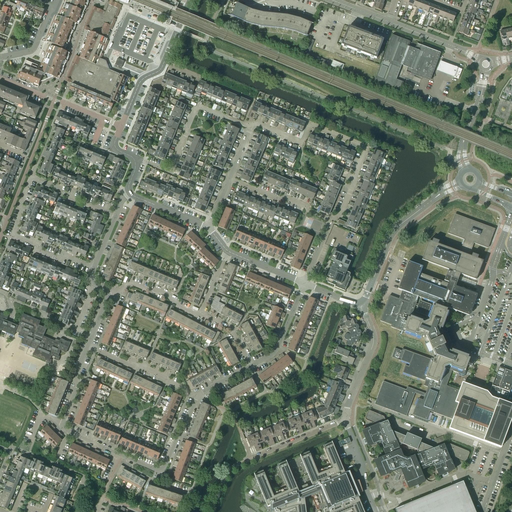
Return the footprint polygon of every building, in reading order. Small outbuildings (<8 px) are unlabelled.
[(24,12),(27,4),(19,0),(16,5),(15,9),(16,8),(20,9),(19,11),(23,13),(24,12)] [(64,0),(63,2),(65,3),(64,5),(62,4),(58,15),(60,15),(59,16),(57,15),(56,17),(55,16),(50,26),(52,27),(51,30),(49,29),(45,39),(47,40),(46,41),(65,49),(66,47),(67,47),(70,39),(72,34),(75,27),(75,26),(76,24),(78,25),(79,22),(80,22),(83,15),(83,14),(85,9),(86,9),(88,2),(88,0),(64,0)] [(114,0),(136,9),(136,6),(137,4),(138,4),(139,1),(138,1),(138,0),(114,0)] [(412,7),(414,0),(409,0),(407,5),(406,5),(405,8),(407,8),(408,6),(412,7)] [(417,9),(421,0),(419,0),(414,0),(412,7),(416,9),(417,9)] [(422,11),(426,2),(421,0),(417,9),(416,9),(415,11),(417,12),(418,10),(422,11)] [(110,70),(106,61),(101,59),(103,54),(101,53),(102,51),(104,52),(108,41),(107,41),(107,39),(96,34),(97,33),(97,32),(105,36),(107,37),(107,35),(110,29),(111,30),(116,20),(114,19),(115,16),(117,17),(122,6),(110,1),(105,12),(93,7),(84,27),(83,29),(88,32),(87,34),(86,34),(83,41),(84,42),(82,47),(81,47),(78,54),(77,57),(75,56),(64,81),(72,84),(71,86),(71,85),(70,87),(71,87),(69,91),(73,93),(74,92),(78,94),(77,95),(82,96),(82,95),(86,97),(86,98),(90,100),(91,99),(95,101),(94,102),(98,103),(99,102),(103,104),(102,105),(103,105),(107,107),(107,106),(112,108),(114,102),(117,103),(118,99),(117,98),(119,94),(120,95),(122,90),(121,90),(123,86),(124,86),(125,82),(124,81),(125,77),(110,70)] [(15,9),(16,5),(8,2),(6,8),(3,6),(1,11),(0,10),(0,12),(0,13),(1,12),(10,16),(12,12),(11,12),(12,10),(14,11),(15,9)] [(307,22),(308,20),(307,20),(307,21),(305,20),(305,21),(300,19),(295,18),(295,17),(292,16),(293,15),(292,15),(292,17),(287,16),(282,15),(282,14),(279,14),(279,15),(270,14),(270,13),(267,13),(268,12),(267,12),(267,14),(263,13),(259,12),(260,11),(259,11),(257,11),(256,12),(252,11),(249,9),(249,8),(247,7),(247,6),(246,8),(232,2),(232,3),(234,3),(229,15),(227,14),(227,15),(248,24),(261,27),(285,29),(295,32),(306,36),(312,24),(307,22)] [(427,13),(431,4),(426,2),(422,11),(426,12),(427,13)] [(477,9),(479,5),(470,2),(468,7),(477,10),(477,9)] [(381,11),(383,6),(374,3),(372,8),(381,11)] [(32,16),(36,7),(27,4),(24,12),(24,11),(28,13),(27,15),(32,17),(32,16)] [(432,15),(436,6),(431,4),(427,13),(426,12),(425,15),(427,16),(428,13),(432,15)] [(437,17),(441,8),(436,6),(432,15),(436,16),(437,17)] [(40,20),(44,11),(36,7),(32,16),(33,15),(37,16),(36,18),(40,20)] [(479,13),(480,10),(477,9),(477,10),(468,7),(466,12),(475,16),(476,12),(479,13)] [(443,19),(446,10),(441,8),(437,17),(436,16),(435,19),(438,20),(439,17),(443,19)] [(448,21),(451,12),(446,10),(443,19),(446,20),(448,21)] [(9,18),(10,16),(1,12),(0,13),(0,18),(8,22),(9,18)] [(453,23),(456,14),(451,12),(448,21),(446,20),(445,23),(448,24),(449,21),(453,23)] [(473,19),(475,16),(466,12),(464,17),(473,21),(473,19)] [(475,23),(476,21),(473,19),(473,21),(464,17),(462,22),(471,26),(472,22),(475,23)] [(470,30),(471,26),(462,22),(460,27),(469,31),(470,30)] [(348,27),(341,46),(376,59),(383,40),(348,27)] [(471,33),(472,31),(470,30),(469,31),(460,27),(458,33),(467,36),(469,32),(471,33)] [(380,65),(374,81),(400,91),(402,87),(403,83),(410,85),(414,74),(429,80),(439,53),(411,42),(408,41),(392,35),(380,65)] [(309,54),(308,57),(328,65),(329,62),(309,54),(314,41),(311,40),(306,53),(309,54)] [(69,53),(67,52),(50,45),(50,47),(48,46),(44,56),(45,57),(44,60),(43,59),(40,65),(34,62),(34,64),(31,63),(32,61),(26,59),(21,73),(19,72),(17,77),(17,78),(20,79),(19,80),(27,84),(34,87),(35,87),(37,88),(40,83),(53,77),(59,79),(60,77),(61,77),(64,69),(63,69),(65,64),(66,64),(69,57),(68,56),(69,53)] [(121,68),(124,61),(117,59),(115,65),(121,68)] [(457,68),(439,61),(436,70),(454,77),(457,68)] [(454,77),(458,79),(462,70),(457,68),(454,77)] [(167,85),(170,76),(165,74),(161,83),(167,85)] [(172,87),(175,78),(170,76),(167,85),(172,87)] [(177,89),(180,80),(175,78),(172,87),(177,89)] [(182,91),(185,82),(180,80),(177,89),(182,91)] [(201,92),(205,83),(200,81),(196,90),(201,92)] [(187,93),(190,84),(185,82),(182,91),(187,93)] [(206,94),(210,85),(205,83),(201,92),(206,94)] [(192,95),(195,87),(190,84),(187,93),(192,95)] [(211,96),(215,88),(210,85),(206,94),(211,96)] [(158,97),(160,92),(151,88),(149,93),(158,97)] [(216,98),(220,90),(215,88),(211,96),(216,98)] [(10,101),(14,92),(6,89),(2,98),(10,101)] [(221,101),(225,92),(220,90),(216,98),(221,101)] [(16,104),(20,94),(14,92),(10,101),(16,104)] [(226,103),(230,94),(225,92),(221,101),(226,103)] [(155,102),(158,97),(149,93),(147,98),(155,102)] [(25,102),(27,97),(20,94),(16,104),(23,107),(25,102)] [(231,105),(235,96),(230,94),(226,103),(231,105)] [(236,107),(239,98),(235,96),(231,105),(236,107)] [(153,107),(155,102),(147,98),(145,103),(153,107)] [(241,109),(245,100),(239,98),(236,107),(241,109)] [(246,111),(250,102),(245,100),(241,109),(246,111)] [(28,115),(32,105),(25,102),(23,107),(21,112),(28,115)] [(184,111),(186,105),(177,102),(175,107),(184,111)] [(151,112),(153,107),(145,103),(142,108),(151,112)] [(257,114),(260,105),(255,103),(251,111),(257,114)] [(36,118),(40,108),(32,105),(28,115),(36,118)] [(261,116),(265,107),(260,105),(257,114),(261,116)] [(182,116),(184,111),(175,107),(173,112),(182,116)] [(266,118),(270,109),(265,107),(261,116),(266,118)] [(149,117),(151,112),(142,108),(140,113),(149,117)] [(271,120),(275,111),(270,109),(266,118),(271,120)] [(276,122),(280,113),(275,111),(271,120),(276,122)] [(61,128),(66,117),(62,115),(63,113),(59,112),(55,120),(59,121),(57,126),(61,128)] [(180,120),(182,116),(173,112),(171,117),(180,120)] [(147,122),(149,117),(140,113),(138,118),(147,122)] [(281,124),(285,115),(280,113),(276,122),(281,124)] [(286,126),(290,117),(285,115),(281,124),(286,126)] [(68,122),(70,118),(66,117),(61,128),(66,130),(67,125),(70,126),(70,127),(71,127),(72,123),(68,122)] [(76,128),(80,119),(75,117),(74,120),(70,118),(68,122),(72,123),(71,127),(71,128),(72,127),(76,128)] [(178,125),(180,120),(171,117),(169,122),(178,125)] [(291,128),(295,119),(290,117),(286,126),(291,128)] [(145,127),(147,122),(138,118),(136,123),(145,127)] [(35,127),(37,123),(27,119),(26,121),(26,122),(25,122),(25,121),(23,120),(22,122),(35,127)] [(87,125),(83,124),(84,121),(80,119),(76,128),(79,130),(79,131),(80,131),(81,127),(85,129),(87,125)] [(296,130),(300,121),(295,119),(291,128),(296,130)] [(301,132),(305,123),(300,121),(296,130),(301,132)] [(33,133),(35,127),(22,122),(21,125),(23,126),(24,125),(25,125),(23,129),(27,130),(33,133)] [(176,130),(178,125),(169,122),(167,127),(176,130)] [(143,132),(145,127),(136,123),(134,128),(143,132)] [(86,140),(91,127),(87,125),(85,129),(81,127),(80,131),(81,130),(84,132),(82,137),(83,137),(83,138),(86,140)] [(236,134),(238,129),(229,126),(227,131),(236,134)] [(10,134),(12,129),(7,127),(2,140),(4,140),(5,139),(4,138),(4,137),(7,139),(8,139),(10,134)] [(63,135),(64,131),(55,127),(53,131),(56,133),(54,136),(58,138),(59,134),(63,136),(63,135)] [(173,135),(175,131),(176,130),(167,127),(165,132),(173,135)] [(141,137),(143,132),(134,128),(132,133),(141,137)] [(29,142),(33,133),(27,130),(24,140),(29,142)] [(234,139),(236,135),(236,134),(227,131),(225,136),(234,139)] [(10,146),(16,133),(13,132),(12,134),(13,134),(13,135),(10,134),(8,139),(7,139),(5,143),(10,146)] [(171,140),(173,135),(165,132),(163,137),(171,140)] [(15,147),(19,138),(16,137),(16,136),(17,136),(18,134),(16,133),(10,146),(15,147)] [(139,142),(141,137),(132,133),(130,138),(139,142)] [(64,140),(61,139),(62,136),(63,136),(59,134),(58,138),(54,136),(53,141),(62,145),(64,140)] [(266,143),(268,138),(259,134),(257,139),(266,143)] [(312,145),(315,136),(310,134),(306,143),(312,145)] [(202,145),(204,140),(195,136),(193,141),(202,145)] [(232,144),(234,139),(225,136),(223,141),(232,144)] [(316,147),(320,138),(315,136),(312,145),(316,147)] [(169,145),(171,141),(171,140),(163,137),(161,142),(169,145)] [(19,149),(24,140),(19,138),(15,147),(19,149)] [(137,147),(139,142),(130,138),(128,143),(137,147)] [(321,149),(325,141),(320,138),(316,147),(321,149)] [(264,148),(266,143),(257,139),(255,144),(264,148)] [(25,152),(29,142),(24,140),(19,149),(25,152)] [(62,145),(53,141),(51,145),(54,146),(52,150),(57,152),(57,151),(56,151),(57,148),(60,149),(62,145)] [(200,150),(202,145),(193,141),(191,146),(200,150)] [(230,149),(232,145),(232,144),(223,141),(221,146),(230,149)] [(326,151),(330,143),(325,141),(321,149),(326,151)] [(167,150),(169,145),(161,142),(158,147),(167,150)] [(331,153),(335,145),(330,143),(326,151),(331,153)] [(81,158),(86,145),(85,144),(84,147),(84,148),(81,147),(77,157),(81,158)] [(262,153),(264,148),(255,144),(253,149),(262,153)] [(278,155),(282,146),(277,144),(273,153),(278,155)] [(54,146),(51,145),(49,149),(46,147),(44,152),(54,156),(55,152),(56,152),(57,152),(52,150),(54,146)] [(85,160),(89,151),(86,149),(86,148),(87,149),(88,146),(86,145),(81,158),(85,160)] [(293,164),(297,153),(294,152),(295,151),(297,146),(294,145),(294,146),(293,149),(292,151),(288,159),(289,159),(288,162),(293,164)] [(337,156),(340,147),(335,145),(331,153),(337,156)] [(198,155),(200,150),(191,146),(189,151),(198,155)] [(228,154),(230,149),(221,146),(219,151),(228,154)] [(284,157),(287,149),(282,146),(278,155),(284,157)] [(165,155),(167,150),(158,147),(156,152),(165,155)] [(341,158),(345,149),(340,147),(337,156),(341,158)] [(89,162),(95,148),(93,148),(92,150),(93,151),(92,152),(89,151),(85,160),(89,162)] [(382,159),(384,154),(386,155),(387,152),(379,148),(378,151),(375,150),(373,155),(382,159)] [(260,158),(262,153),(253,149),(251,154),(260,158)] [(288,159),(292,151),(287,149),(284,157),(288,159)] [(346,160),(350,151),(345,149),(341,158),(346,160)] [(98,165),(103,152),(101,151),(100,154),(101,154),(101,155),(97,154),(93,163),(98,165)] [(196,160),(198,155),(189,151),(187,156),(196,160)] [(226,159),(228,155),(228,154),(219,151),(217,156),(226,159)] [(352,162),(355,153),(350,151),(346,160),(352,162)] [(52,160),(54,156),(44,152),(42,156),(45,158),(44,161),(47,163),(49,159),(53,161),(53,160),(52,160)] [(102,167),(106,158),(102,156),(103,155),(104,155),(105,153),(103,152),(98,165),(102,167)] [(163,160),(165,155),(156,152),(154,157),(163,160)] [(385,160),(382,159),(373,155),(372,155),(368,153),(367,155),(368,156),(371,158),(372,157),(371,160),(383,165),(385,160)] [(257,163),(260,158),(251,154),(249,159),(257,163)] [(194,165),(196,160),(187,156),(185,161),(194,165)] [(224,164),(226,159),(217,156),(215,161),(224,164)] [(122,166),(124,161),(114,157),(112,162),(115,163),(114,166),(113,166),(113,167),(117,168),(118,165),(122,166)] [(18,166),(20,163),(8,158),(7,160),(10,162),(9,164),(19,168),(20,167),(18,166)] [(55,166),(50,164),(52,161),(53,162),(53,161),(49,159),(47,163),(44,161),(42,166),(53,170),(55,166)] [(255,168),(257,163),(249,159),(247,164),(255,168)] [(378,169),(380,164),(383,165),(371,160),(369,165),(378,169)] [(192,170),(194,165),(185,161),(183,166),(192,170)] [(222,169),(223,165),(224,164),(215,161),(213,166),(222,169)] [(16,172),(18,168),(19,168),(9,164),(8,166),(5,165),(4,167),(16,172)] [(253,173),(255,168),(247,164),(244,169),(253,173)] [(125,172),(120,170),(122,166),(118,165),(117,168),(113,167),(112,171),(121,175),(122,174),(123,174),(125,172)] [(340,174),(343,169),(334,165),(332,170),(340,174)] [(378,169),(369,165),(367,170),(376,174),(378,169)] [(51,175),(53,170),(42,166),(40,170),(39,169),(37,173),(45,176),(47,173),(51,175)] [(190,175),(192,170),(183,166),(181,171),(190,175)] [(15,175),(16,172),(4,167),(3,170),(6,171),(5,173),(15,178),(16,176),(15,175)] [(63,173),(60,172),(61,169),(56,167),(52,176),(57,178),(58,175),(62,176),(63,173)] [(218,178),(220,172),(212,169),(209,174),(218,178)] [(251,178),(253,173),(244,169),(242,174),(251,178)] [(338,179),(340,174),(332,170),(330,175),(338,179)] [(374,179),(376,174),(367,170),(365,175),(374,179)] [(121,177),(121,175),(112,171),(110,175),(109,175),(113,177),(112,181),(115,182),(116,178),(121,180),(122,177),(121,177)] [(187,180),(190,175),(181,171),(179,176),(187,180)] [(64,185),(68,175),(66,174),(67,173),(65,172),(64,174),(63,173),(62,176),(58,175),(57,178),(61,180),(59,183),(64,185)] [(267,183),(271,174),(266,172),(262,180),(267,183)] [(15,179),(15,178),(5,173),(4,176),(1,175),(0,177),(12,182),(13,179),(15,179)] [(216,183),(218,178),(209,174),(207,179),(216,183)] [(249,183),(251,178),(242,174),(240,180),(249,183)] [(272,185),(276,176),(271,174),(267,183),(272,185)] [(73,185),(74,182),(71,180),(73,176),(72,176),(72,177),(68,175),(64,185),(68,186),(69,183),(73,185)] [(78,187),(82,177),(77,175),(76,178),(73,177),(73,176),(71,180),(74,182),(73,185),(78,187)] [(115,182),(112,181),(113,177),(109,175),(109,176),(110,176),(108,179),(105,178),(103,183),(113,187),(115,182)] [(336,184),(338,179),(330,175),(328,180),(340,185),(336,184)] [(372,184),(374,179),(365,175),(363,180),(373,184),(372,184)] [(277,187),(281,178),(276,176),(272,185),(277,187)] [(11,185),(12,182),(0,177),(0,179),(2,180),(1,183),(11,187),(12,186),(11,185)] [(87,187),(89,183),(88,182),(88,183),(85,182),(86,179),(82,177),(78,187),(82,189),(83,185),(87,187)] [(282,189),(286,180),(281,178),(277,187),(282,189)] [(146,190),(150,181),(145,179),(141,188),(146,190)] [(214,188),(216,183),(207,179),(205,184),(214,188)] [(291,182),(286,180),(282,189),(287,191),(288,189),(291,182)] [(293,191),(297,182),(292,180),(291,182),(288,189),(293,191)] [(338,190),(340,185),(328,180),(327,180),(332,182),(330,187),(338,190)] [(371,189),(373,184),(363,180),(365,181),(363,186),(371,189)] [(151,192),(155,183),(150,181),(146,190),(151,192)] [(11,187),(1,183),(0,182),(0,187),(8,191),(9,188),(11,189),(11,187)] [(298,193),(302,184),(297,182),(293,191),(298,193)] [(89,195),(93,185),(89,184),(89,183),(87,187),(83,185),(82,189),(86,190),(85,193),(89,195)] [(156,194),(160,185),(155,183),(151,192),(156,194)] [(103,197),(107,186),(103,184),(101,189),(98,188),(98,187),(98,186),(96,191),(100,192),(98,195),(103,197)] [(212,193),(214,188),(205,184),(203,189),(212,193)] [(303,195),(307,186),(302,184),(298,193),(303,195)] [(100,192),(96,191),(98,186),(97,186),(97,187),(93,185),(89,195),(93,197),(95,194),(98,195),(100,192)] [(165,187),(160,185),(156,194),(161,196),(165,187)] [(167,196),(171,187),(166,185),(165,187),(161,196),(162,196),(162,194),(167,196)] [(40,201),(44,191),(40,190),(41,188),(37,186),(34,194),(37,196),(36,199),(40,201)] [(110,202),(113,194),(110,192),(112,188),(107,186),(103,197),(107,199),(106,201),(110,202)] [(308,197),(312,188),(307,186),(303,195),(308,197)] [(369,194),(371,189),(363,186),(360,191),(369,194)] [(8,191),(0,187),(0,193),(4,195),(5,192),(8,194),(9,192),(8,191)] [(172,198),(176,189),(171,187),(167,196),(172,198)] [(336,195),(338,190),(330,187),(327,192),(336,195)] [(212,193),(203,189),(201,188),(199,193),(201,194),(210,198),(212,193)] [(313,199),(317,190),(312,188),(308,197),(313,199)] [(177,200),(181,191),(176,189),(172,198),(177,200)] [(51,198),(47,196),(49,193),(44,191),(40,201),(45,202),(46,199),(49,201),(49,202),(51,198)] [(54,203),(58,193),(54,191),(52,195),(49,193),(47,196),(51,198),(49,202),(50,202),(50,201),(54,203)] [(185,197),(186,193),(181,191),(177,200),(182,202),(185,197)] [(367,199),(369,194),(360,191),(358,196),(367,199)] [(238,203),(242,194),(237,192),(233,201),(238,203)] [(334,200),(336,195),(327,192),(325,197),(334,200)] [(208,203),(210,198),(201,194),(199,199),(208,203)] [(243,205),(247,196),(242,194),(238,203),(243,205)] [(248,207),(252,198),(247,196),(243,205),(248,207)] [(365,205),(367,199),(358,196),(356,201),(365,205)] [(332,205),(334,200),(325,197),(323,202),(332,205)] [(43,207),(45,202),(40,201),(36,199),(35,198),(33,203),(37,204),(35,208),(39,210),(39,209),(40,206),(43,207)] [(253,209),(257,201),(252,198),(248,207),(253,209)] [(58,213),(63,200),(62,199),(60,202),(61,202),(61,203),(60,203),(58,202),(54,211),(53,212),(53,213),(57,215),(58,213)] [(206,207),(208,203),(199,199),(197,204),(206,207)] [(62,215),(66,205),(63,204),(63,203),(64,203),(65,201),(63,200),(58,213),(62,215)] [(258,211),(262,203),(257,201),(253,209),(258,211)] [(363,209),(365,205),(356,201),(354,206),(363,209)] [(66,217),(72,203),(70,202),(69,205),(70,206),(69,207),(66,205),(62,215),(66,217)] [(330,210),(332,205),(323,202),(321,207),(330,210)] [(39,210),(35,208),(37,204),(33,203),(32,207),(29,205),(27,210),(36,214),(38,210),(39,210)] [(70,220),(75,209),(71,207),(71,206),(73,207),(74,204),(72,203),(66,217),(70,218),(70,220)] [(263,213),(267,205),(262,203),(258,211),(263,213)] [(204,213),(205,208),(206,207),(197,204),(195,209),(204,213)] [(268,216),(272,207),(267,205),(263,213),(268,216)] [(75,220),(80,207),(78,206),(77,209),(78,209),(78,210),(75,209),(70,220),(74,222),(75,220)] [(140,214),(142,210),(133,206),(131,210),(140,214)] [(328,215),(330,210),(321,207),(319,206),(317,212),(319,213),(319,212),(328,215)] [(361,214),(363,209),(354,206),(352,211),(361,214)] [(79,222),(83,212),(79,211),(80,210),(81,210),(82,207),(80,207),(75,220),(79,222)] [(277,209),(272,207),(268,216),(273,218),(274,215),(277,209)] [(279,217),(283,209),(278,207),(277,209),(274,215),(279,217)] [(233,216),(235,211),(226,208),(224,213),(233,216)] [(83,224),(87,215),(89,210),(87,209),(85,212),(86,213),(86,214),(83,212),(79,222),(83,224)] [(284,220),(288,211),(283,209),(279,217),(284,220)] [(35,218),(36,214),(27,210),(25,214),(28,216),(27,219),(30,220),(31,217),(35,219),(36,218),(35,218)] [(137,219),(140,214),(131,210),(129,215),(137,219)] [(289,222),(293,213),(288,211),(284,220),(289,222)] [(359,219),(361,214),(352,211),(350,216),(359,219)] [(101,221),(103,216),(93,212),(91,217),(94,218),(93,221),(92,221),(96,223),(98,219),(101,221)] [(231,221),(233,216),(224,213),(222,217),(231,221)] [(294,224),(298,215),(293,213),(289,222),(294,224)] [(376,401),(374,404),(406,416),(415,393),(424,397),(423,400),(418,398),(412,415),(416,416),(421,418),(426,420),(430,411),(452,420),(452,421),(450,426),(449,429),(453,430),(497,447),(501,448),(511,417),(511,404),(492,398),(487,391),(462,382),(459,391),(446,386),(452,371),(458,373),(459,375),(463,377),(465,376),(467,371),(466,369),(467,366),(468,364),(470,359),(467,358),(466,356),(464,355),(463,356),(462,355),(457,353),(456,354),(455,352),(453,351),(451,352),(449,351),(452,345),(450,342),(452,341),(451,337),(449,334),(447,335),(446,332),(439,330),(440,328),(442,327),(443,325),(442,323),(443,323),(445,318),(444,316),(446,316),(447,313),(446,312),(447,310),(448,308),(460,312),(463,314),(463,313),(471,293),(467,291),(465,290),(455,287),(454,286),(457,279),(459,274),(466,276),(476,280),(483,261),(469,256),(470,252),(471,253),(486,258),(488,253),(478,249),(479,247),(479,246),(473,244),(473,243),(488,248),(491,240),(491,237),(495,229),(455,214),(447,234),(464,240),(463,243),(462,243),(431,231),(430,232),(429,237),(461,249),(460,253),(438,244),(439,242),(433,239),(432,242),(429,241),(422,260),(453,271),(452,273),(447,271),(444,281),(448,283),(448,284),(420,274),(422,267),(408,262),(403,275),(398,289),(402,291),(398,299),(389,295),(386,305),(383,312),(380,321),(391,325),(390,327),(421,338),(422,337),(424,337),(426,342),(425,345),(429,352),(431,353),(433,358),(432,360),(404,350),(403,349),(402,349),(401,351),(395,348),(391,357),(399,360),(400,361),(409,364),(408,367),(405,365),(402,373),(425,381),(423,386),(427,387),(425,394),(407,387),(406,390),(383,381),(376,401)] [(135,224),(137,219),(129,215),(126,220),(135,224)] [(153,226),(157,217),(152,215),(148,224),(153,226)] [(357,224),(359,219),(350,216),(348,221),(357,224)] [(38,224),(33,222),(34,219),(35,219),(31,217),(30,220),(27,219),(25,224),(36,228),(38,224)] [(158,228),(162,219),(157,217),(153,226),(158,228)] [(229,226),(231,221),(222,217),(220,222),(229,226)] [(104,226),(99,224),(101,221),(98,219),(96,223),(92,221),(92,222),(93,222),(91,226),(100,230),(101,229),(103,229),(104,226)] [(162,230),(166,221),(162,219),(158,228),(162,230)] [(133,228),(135,224),(126,220),(124,224),(133,228)] [(355,229),(357,224),(348,221),(347,224),(345,223),(346,222),(339,220),(337,223),(347,227),(347,226),(355,229)] [(167,232),(171,223),(166,221),(162,230),(167,232)] [(227,231),(229,226),(220,222),(218,227),(227,231)] [(172,234),(176,226),(171,223),(167,232),(172,234)] [(34,233),(36,228),(25,224),(23,228),(21,227),(20,231),(28,234),(29,231),(34,233)] [(131,233),(133,228),(124,224),(123,227),(120,225),(119,228),(131,233)] [(45,232),(42,230),(43,227),(39,225),(35,235),(39,237),(40,233),(44,235),(46,231),(45,231),(45,232)] [(100,232),(100,230),(91,226),(89,230),(88,230),(92,232),(91,236),(94,237),(96,233),(100,235),(101,232),(100,232)] [(176,236),(180,228),(176,226),(172,234),(176,236)] [(129,238),(131,233),(119,228),(118,230),(121,231),(120,234),(129,238)] [(181,239),(185,230),(180,228),(176,236),(181,239)] [(239,239),(242,230),(237,228),(232,241),(235,242),(236,238),(239,239)] [(94,237),(91,236),(92,232),(88,230),(88,231),(89,231),(88,234),(84,233),(83,238),(92,242),(94,237)] [(242,245),(247,232),(242,230),(239,239),(241,240),(240,244),(242,245)] [(46,243),(50,234),(46,232),(47,231),(46,231),(44,235),(40,233),(39,237),(43,238),(42,241),(46,243)] [(188,242),(194,235),(190,231),(184,238),(188,242)] [(248,243),(252,234),(247,232),(242,245),(244,246),(246,242),(248,243)] [(310,242),(312,237),(303,233),(301,238),(310,242)] [(53,239),(55,235),(54,234),(54,235),(50,234),(46,243),(51,245),(52,242),(56,243),(57,240),(53,239)] [(60,245),(64,236),(59,234),(58,237),(55,236),(56,235),(55,235),(53,239),(57,240),(56,243),(60,245)] [(127,243),(129,238),(120,234),(119,236),(115,235),(114,237),(127,243)] [(251,249),(256,236),(252,234),(248,243),(251,244),(249,248),(251,249)] [(192,246),(198,239),(194,235),(188,242),(192,246)] [(70,245),(71,241),(70,242),(67,241),(68,238),(64,236),(60,245),(65,247),(66,244),(70,245)] [(258,247),(261,238),(256,236),(251,249),(253,250),(255,246),(258,247)] [(124,247),(127,243),(114,237),(113,239),(117,241),(116,243),(124,247)] [(261,253),(266,240),(261,238),(258,247),(260,248),(259,252),(261,253)] [(310,242),(301,238),(299,243),(308,247),(310,242)] [(195,249),(202,242),(198,239),(192,246),(195,249)] [(267,251),(271,242),(266,240),(261,253),(263,254),(265,250),(267,251)] [(13,255),(17,246),(13,244),(14,242),(10,241),(7,249),(10,251),(9,253),(13,255)] [(71,254),(75,244),(72,242),(71,241),(70,245),(66,244),(65,247),(68,249),(67,252),(71,254)] [(85,256),(88,248),(90,245),(88,244),(89,243),(86,242),(83,247),(80,246),(81,245),(80,245),(78,249),(82,251),(81,254),(85,256)] [(197,255),(206,246),(202,242),(195,249),(199,253),(197,255)] [(270,257),(275,244),(271,242),(267,251),(270,252),(268,256),(270,257)] [(306,251),(308,247),(299,243),(297,248),(306,251)] [(78,249),(80,245),(79,246),(75,244),(71,254),(76,255),(77,252),(81,254),(82,251),(78,249)] [(277,255),(280,246),(275,244),(270,257),(272,257),(274,254),(277,255)] [(122,253),(124,249),(115,245),(113,250),(122,253)] [(22,257),(24,252),(20,251),(21,248),(17,246),(13,255),(18,257),(19,254),(22,255),(22,256),(22,257)] [(27,258),(30,252),(31,248),(27,246),(25,249),(21,248),(20,251),(24,252),(22,257),(23,257),(23,256),(27,258)] [(201,258),(207,251),(204,248),(206,246),(197,255),(201,258)] [(280,260),(285,248),(280,246),(277,255),(279,256),(277,260),(280,260)] [(304,256),(306,251),(297,248),(296,252),(304,256)] [(346,272),(352,259),(353,256),(349,255),(347,255),(347,254),(334,249),(330,259),(333,261),(331,267),(331,269),(330,269),(327,276),(329,277),(327,283),(335,286),(334,287),(345,291),(350,277),(349,277),(350,274),(350,273),(346,272)] [(120,258),(122,253),(113,250),(111,254),(120,258)] [(204,262),(211,255),(207,251),(201,258),(204,262)] [(302,261),(304,256),(296,252),(294,257),(302,261)] [(16,262),(18,257),(13,255),(9,253),(8,253),(6,257),(10,259),(8,263),(12,264),(11,263),(13,260),(16,262)] [(31,268),(37,255),(35,254),(34,257),(35,257),(35,258),(31,257),(27,266),(31,268)] [(118,263),(120,258),(111,254),(109,259),(118,263)] [(35,272),(36,270),(40,260),(36,259),(37,258),(38,258),(39,256),(37,255),(31,268),(31,270),(35,272)] [(208,265),(215,258),(211,255),(204,262),(208,265)] [(10,259),(6,257),(5,261),(2,260),(0,264),(9,268),(11,265),(12,265),(12,264),(8,263),(10,259)] [(300,266),(302,261),(294,257),(292,262),(300,266)] [(40,272),(45,258),(43,258),(42,260),(43,261),(43,262),(40,260),(36,270),(40,272)] [(44,273),(48,264),(45,263),(45,262),(46,262),(47,259),(45,258),(40,272),(44,273)] [(212,269),(219,262),(215,258),(208,265),(212,269)] [(116,268),(118,263),(109,259),(108,262),(105,261),(104,263),(116,268)] [(48,275),(54,262),(52,261),(51,264),(52,264),(51,265),(48,264),(44,273),(48,275)] [(132,274),(137,263),(132,261),(128,269),(131,271),(130,273),(132,274)] [(53,277),(56,267),(53,266),(53,265),(54,265),(56,263),(54,262),(48,275),(53,277)] [(298,270),(300,266),(292,262),(290,267),(298,270)] [(114,272),(116,268),(104,263),(103,265),(106,266),(105,268),(114,272)] [(138,274),(142,265),(137,263),(132,274),(134,275),(135,272),(138,274)] [(237,272),(239,267),(228,263),(227,266),(224,265),(224,267),(235,272),(237,272)] [(8,272),(9,268),(0,264),(0,269),(1,270),(0,272),(0,274),(3,276),(4,272),(8,273),(9,273),(8,272)] [(141,278),(146,267),(142,265),(138,274),(140,274),(139,277),(141,278)] [(59,272),(61,269),(56,267),(53,277),(57,279),(58,276),(61,277),(61,278),(63,274),(59,272)] [(147,277),(151,269),(146,267),(141,278),(143,279),(144,276),(147,277)] [(233,276),(235,272),(224,267),(223,269),(225,270),(224,273),(233,276)] [(66,279),(70,269),(66,268),(65,271),(61,269),(59,272),(63,274),(61,278),(62,278),(62,277),(66,279)] [(112,277),(114,272),(105,268),(104,271),(101,270),(100,272),(112,277)] [(78,276),(73,274),(75,271),(70,269),(66,279),(70,281),(70,282),(72,278),(76,279),(78,276)] [(151,282),(156,270),(151,269),(147,277),(150,278),(148,281),(151,282)] [(157,281),(160,273),(156,270),(151,282),(153,283),(154,280),(157,281)] [(250,283),(255,271),(253,270),(251,273),(248,272),(245,281),(250,283)] [(254,285),(258,276),(256,275),(257,272),(255,271),(250,283),(254,285)] [(12,279),(6,277),(7,274),(8,274),(8,273),(4,272),(3,276),(0,274),(0,279),(10,283),(12,279)] [(110,282),(112,277),(100,272),(99,274),(102,276),(101,278),(110,282)] [(160,286),(165,274),(160,273),(157,281),(159,282),(158,285),(160,286)] [(209,277),(206,276),(201,273),(199,278),(207,282),(209,277)] [(231,281),(233,276),(224,273),(223,275),(221,274),(220,276),(231,281)] [(166,285),(170,276),(165,274),(160,286),(162,287),(163,284),(166,285)] [(259,287),(264,275),(262,274),(261,277),(258,276),(254,285),(259,287)] [(264,289),(268,280),(265,279),(266,276),(264,275),(259,287),(264,289)] [(78,287),(82,278),(78,276),(76,279),(72,278),(70,282),(71,282),(71,281),(74,282),(72,288),(73,288),(75,289),(75,288),(74,288),(75,286),(78,287)] [(169,290),(174,278),(170,276),(166,285),(168,286),(167,289),(169,290)] [(229,286),(231,281),(220,276),(219,278),(222,279),(221,282),(229,286)] [(176,289),(179,280),(174,278),(169,290),(172,291),(173,288),(176,289)] [(207,282),(199,278),(196,283),(205,287),(207,282)] [(8,288),(10,283),(0,279),(0,288),(1,289),(2,285),(8,288)] [(269,291),(272,282),(268,280),(264,289),(269,291)] [(20,289),(17,287),(18,284),(13,282),(9,292),(14,294),(15,291),(19,292),(21,288),(20,288),(20,289)] [(227,290),(229,286),(221,282),(219,285),(217,283),(216,286),(227,290)] [(273,293),(277,284),(272,282),(269,291),(273,293)] [(204,289),(205,287),(196,283),(195,288),(206,293),(207,290),(204,289)] [(278,295),(282,286),(277,284),(273,293),(278,295)] [(227,290),(216,286),(215,288),(218,289),(216,292),(225,295),(227,290)] [(283,297),(286,288),(282,286),(278,295),(283,297)] [(21,300),(25,291),(21,289),(21,288),(19,292),(15,291),(14,294),(18,295),(16,300),(19,301),(19,300),(21,300)] [(82,292),(77,290),(75,289),(73,288),(71,293),(84,298),(85,296),(82,295),(82,296),(81,296),(82,292)] [(206,293),(195,288),(193,293),(202,296),(203,294),(205,295),(206,293)] [(288,299),(291,290),(286,288),(283,297),(288,299)] [(28,296),(30,292),(29,291),(29,292),(25,291),(21,300),(22,301),(22,302),(25,304),(27,299),(31,301),(32,297),(28,296)] [(35,302),(39,293),(34,291),(33,294),(30,293),(30,292),(28,296),(32,297),(31,301),(35,302)] [(136,304),(137,303),(140,294),(135,292),(134,295),(127,292),(123,303),(128,305),(129,301),(136,304)] [(141,305),(146,293),(144,292),(143,295),(140,294),(137,303),(141,305)] [(45,299),(42,298),(43,295),(39,293),(35,302),(39,304),(40,301),(44,303),(46,298),(45,298),(45,299)] [(84,298),(71,293),(69,297),(79,301),(80,297),(81,298),(81,299),(83,300),(84,298)] [(146,307),(150,298),(147,297),(148,294),(146,293),(141,305),(146,307)] [(202,296),(193,293),(191,297),(202,302),(203,300),(200,299),(202,296)] [(220,314),(224,305),(219,302),(220,299),(216,296),(210,307),(217,310),(216,312),(220,314)] [(79,301),(69,297),(67,301),(81,307),(81,305),(79,304),(78,305),(77,304),(79,301)] [(202,302),(191,297),(189,302),(198,306),(199,303),(201,304),(202,302)] [(316,306),(318,301),(309,297),(307,302),(316,306)] [(46,311),(50,301),(46,300),(46,299),(46,298),(44,303),(40,301),(39,304),(43,306),(41,310),(44,312),(44,310),(46,311)] [(151,309),(154,300),(150,298),(146,307),(151,309)] [(155,311),(159,302),(154,300),(151,309),(155,311)] [(81,307),(67,301),(66,305),(75,309),(77,306),(77,307),(80,308),(81,307)] [(160,313),(164,304),(159,302),(155,311),(160,313)] [(314,310),(316,306),(307,302),(305,307),(314,310)] [(165,315),(169,306),(164,304),(160,313),(165,315)] [(75,309),(66,305),(64,309),(71,312),(77,315),(78,313),(75,312),(75,313),(74,313),(75,309)] [(124,314),(126,309),(117,305),(116,308),(112,307),(111,309),(124,314)] [(224,319),(229,308),(224,305),(220,314),(223,315),(221,318),(224,319)] [(281,312),(282,310),(273,306),(271,311),(284,316),(285,314),(281,312)] [(170,321),(175,312),(172,311),(174,308),(171,307),(166,318),(170,321)] [(312,315),(314,310),(305,307),(303,311),(312,315)] [(230,319),(234,310),(229,308),(224,319),(226,320),(227,318),(230,319)] [(77,315),(71,312),(64,309),(62,314),(72,317),(73,314),(74,314),(74,316),(76,317),(77,315)] [(124,314),(111,309),(110,311),(114,312),(113,315),(122,318),(124,314)] [(233,324),(238,313),(234,310),(230,319),(232,320),(231,323),(233,324)] [(175,323),(181,312),(179,311),(177,313),(175,312),(170,321),(175,323)] [(284,316),(271,311),(269,316),(278,319),(279,317),(283,318),(284,316)] [(310,320),(312,315),(303,311),(301,316),(310,320)] [(179,325),(184,317),(181,315),(183,313),(181,312),(175,323),(179,325)] [(46,329),(39,325),(37,324),(38,321),(22,314),(18,326),(12,323),(6,321),(8,317),(4,316),(4,317),(0,315),(0,314),(0,313),(0,330),(14,336),(16,330),(20,331),(18,335),(24,338),(22,344),(35,349),(33,355),(46,361),(45,363),(50,364),(51,360),(49,359),(51,356),(55,357),(54,359),(58,361),(60,357),(58,356),(60,350),(66,353),(70,343),(60,339),(58,343),(43,336),(46,330),(46,329)] [(239,324),(243,315),(238,313),(233,324),(235,325),(236,322),(239,324)] [(70,321),(72,317),(62,314),(60,318),(74,323),(74,321),(72,320),(71,321),(70,321)] [(120,323),(122,318),(113,315),(112,317),(108,316),(107,318),(120,323)] [(184,328),(190,316),(188,315),(186,318),(184,317),(179,325),(184,328)] [(188,330),(193,321),(190,320),(192,317),(190,316),(184,328),(188,330)] [(277,322),(278,319),(269,316),(268,320),(280,326),(281,323),(277,322)] [(308,325),(310,320),(301,316),(299,321),(308,325)] [(340,320),(339,322),(340,324),(339,326),(340,329),(342,330),(345,329),(347,330),(348,332),(347,334),(344,335),(344,337),(345,340),(347,341),(346,342),(347,345),(349,346),(352,345),(353,343),(354,344),(355,343),(357,343),(358,340),(359,340),(360,336),(360,335),(361,333),(360,330),(361,328),(359,328),(358,325),(356,324),(357,322),(355,320),(353,319),(351,320),(349,319),(348,316),(347,316),(346,316),(343,317),(342,319),(340,320)] [(74,323),(60,318),(59,322),(68,326),(70,322),(71,323),(70,324),(73,325),(74,323)] [(118,328),(120,323),(107,318),(106,320),(110,322),(109,324),(118,328)] [(280,326),(268,320),(265,325),(274,329),(276,326),(279,328),(280,326)] [(193,332),(198,324),(193,321),(188,330),(193,332)] [(243,330),(251,326),(249,321),(240,325),(243,330)] [(306,329),(308,325),(299,321),(298,323),(295,322),(294,324),(306,329)] [(116,333),(118,328),(109,324),(107,329),(116,333)] [(198,335),(202,326),(198,324),(193,332),(198,335)] [(304,334),(306,329),(294,324),(293,326),(297,328),(295,330),(304,334)] [(202,337),(206,328),(202,326),(198,335),(202,337)] [(245,335),(254,330),(251,326),(243,330),(245,334),(245,335)] [(207,339),(211,331),(206,328),(202,337),(207,339)] [(114,337),(116,333),(107,329),(105,334),(114,337)] [(245,340),(256,334),(254,330),(245,335),(247,337),(244,338),(245,340)] [(302,339),(304,334),(295,330),(294,333),(291,331),(290,334),(302,339)] [(215,342),(220,333),(216,331),(216,332),(214,331),(213,332),(211,331),(207,339),(211,342),(212,341),(215,342)] [(112,342),(114,337),(105,334),(103,338),(112,342)] [(250,344),(259,339),(256,334),(245,340),(246,343),(249,341),(250,344)] [(300,344),(302,339),(290,334),(289,336),(293,337),(292,340),(300,344)] [(110,347),(112,342),(103,338),(101,343),(110,347)] [(229,344),(226,339),(218,344),(220,348),(229,344)] [(250,349),(261,343),(259,339),(250,344),(251,346),(249,347),(250,349)] [(127,351),(131,342),(126,340),(121,352),(123,353),(125,350),(127,351)] [(299,348),(300,344),(292,340),(290,345),(299,348)] [(131,356),(136,344),(131,342),(127,351),(130,352),(129,355),(131,356)] [(255,353),(264,348),(261,343),(250,349),(251,352),(254,350),(255,353)] [(137,355),(140,346),(136,344),(131,356),(133,357),(134,354),(137,355)] [(231,348),(229,344),(220,348),(223,353),(231,348)] [(296,353),(299,348),(290,345),(288,349),(296,353)] [(140,360),(145,348),(140,346),(137,355),(139,356),(138,359),(140,360)] [(354,359),(350,357),(348,356),(349,352),(337,347),(336,350),(335,349),(335,350),(333,350),(331,354),(338,357),(339,355),(342,356),(340,360),(352,365),(354,359)] [(146,359),(150,350),(145,348),(140,360),(142,361),(143,358),(146,359)] [(225,357),(233,353),(231,348),(223,353),(225,357)] [(153,365),(158,353),(153,351),(149,360),(152,361),(151,364),(153,365)] [(159,364),(163,355),(158,353),(153,365),(155,366),(156,363),(159,364)] [(236,357),(233,353),(225,357),(227,362),(236,357)] [(293,363),(287,355),(285,357),(282,354),(280,355),(288,366),(293,363)] [(163,369),(167,357),(163,355),(159,364),(162,365),(160,368),(163,369)] [(288,366),(280,355),(278,356),(281,360),(279,361),(284,369),(288,366)] [(100,370),(104,361),(102,360),(103,359),(101,358),(101,357),(97,356),(93,365),(96,367),(95,368),(100,370)] [(168,368),(172,359),(167,357),(163,369),(165,370),(166,367),(168,368)] [(230,366),(238,362),(236,357),(227,362),(230,366)] [(172,373),(177,361),(172,359),(168,368),(171,369),(170,372),(172,373)] [(284,369),(279,361),(276,363),(274,360),(272,361),(280,372),(284,369)] [(105,372),(109,363),(104,361),(100,370),(105,372)] [(178,372),(182,363),(177,361),(172,373),(174,374),(175,371),(178,372)] [(280,372),(272,361),(270,363),(273,366),(270,367),(276,375),(280,372)] [(110,374),(114,366),(109,363),(105,372),(110,374)] [(114,376),(119,365),(117,364),(116,367),(114,366),(110,374),(114,376)] [(222,375),(216,364),(211,367),(215,375),(218,374),(219,377),(222,375)] [(119,379),(123,370),(120,369),(122,366),(119,365),(114,376),(119,379)] [(336,378),(341,380),(340,381),(344,383),(349,370),(341,366),(341,367),(336,365),(333,372),(338,374),(336,378)] [(215,375),(211,367),(206,369),(212,380),(215,379),(213,377),(215,375)] [(276,375),(270,367),(266,371),(272,378),(276,375)] [(507,399),(511,384),(511,371),(499,367),(489,392),(507,399)] [(123,381),(129,369),(127,368),(125,371),(123,370),(119,379),(123,381)] [(128,383),(132,374),(130,373),(131,370),(129,369),(123,381),(128,383)] [(212,380),(206,369),(202,372),(207,380),(209,379),(210,382),(212,380)] [(272,378),(266,371),(262,374),(268,381),(272,378)] [(207,380),(202,372),(197,374),(202,383),(207,380)] [(135,386),(140,374),(138,373),(137,376),(134,375),(130,384),(135,386)] [(140,388),(144,379),(141,378),(142,375),(140,374),(135,386),(140,388)] [(202,383),(197,374),(193,377),(198,385),(202,383)] [(268,381),(262,374),(258,377),(264,384),(268,381)] [(198,385),(193,377),(188,379),(189,380),(186,382),(191,391),(195,389),(197,388),(195,386),(198,385)] [(144,390),(149,379),(147,378),(146,380),(144,379),(140,388),(144,390)] [(224,404),(256,387),(252,378),(220,395),(224,404)] [(55,416),(65,391),(69,383),(60,379),(46,412),(49,413),(48,415),(51,416),(51,414),(55,416)] [(98,389),(100,384),(88,379),(87,381),(90,383),(89,385),(98,389)] [(149,392),(153,384),(150,382),(152,380),(149,379),(144,390),(149,392)] [(343,387),(344,385),(333,381),(331,387),(341,391),(343,387)] [(153,394),(159,383),(157,382),(155,385),(153,384),(149,392),(153,394)] [(158,397),(162,388),(160,387),(161,384),(159,383),(153,394),(158,397)] [(96,394),(98,389),(89,385),(88,388),(84,386),(84,388),(96,394)] [(338,398),(341,391),(331,387),(328,393),(338,398)] [(94,398),(96,394),(84,388),(83,390),(86,392),(85,395),(94,398)] [(179,401),(181,397),(173,393),(171,398),(179,401)] [(336,404),(338,398),(328,393),(326,399),(336,404)] [(92,403),(94,398),(85,395),(84,397),(81,396),(80,398),(92,403)] [(90,408),(92,403),(80,398),(79,400),(82,401),(81,404),(90,408)] [(177,406),(179,401),(171,398),(169,402),(177,406)] [(335,407),(336,404),(326,399),(323,406),(327,407),(333,410),(334,408),(335,407)] [(176,411),(177,406),(169,402),(167,407),(176,411)] [(197,440),(207,416),(211,406),(202,403),(188,436),(197,440)] [(88,412),(90,408),(81,404),(79,409),(88,412)] [(326,417),(324,410),(322,406),(316,409),(320,419),(323,418),(325,423),(329,422),(326,417)] [(338,412),(333,410),(327,407),(323,406),(322,406),(324,410),(326,417),(331,415),(332,412),(337,414),(338,412)] [(174,416),(176,411),(167,407),(165,412),(174,416)] [(86,417),(88,412),(79,409),(77,414),(86,417)] [(313,428),(305,410),(305,411),(306,413),(300,416),(304,425),(308,423),(308,424),(310,430),(313,428)] [(317,420),(313,410),(307,413),(306,410),(305,410),(313,428),(316,427),(314,422),(313,422),(313,421),(317,420)] [(449,456),(451,455),(464,461),(465,461),(466,461),(466,460),(469,454),(469,453),(469,452),(468,452),(468,451),(449,444),(444,446),(444,444),(434,448),(420,443),(421,439),(410,435),(407,433),(405,436),(392,431),(387,421),(386,421),(384,417),(370,411),(369,411),(368,411),(368,412),(367,412),(365,418),(365,419),(365,420),(366,420),(374,424),(375,426),(362,431),(368,447),(380,442),(386,456),(374,461),(381,477),(394,471),(395,472),(395,473),(396,474),(396,475),(396,476),(397,477),(398,477),(399,477),(399,476),(400,475),(401,475),(402,475),(403,475),(409,488),(424,482),(420,470),(434,464),(439,476),(454,470),(449,456)] [(173,418),(174,416),(165,412),(163,417),(175,422),(176,420),(173,418)] [(84,422),(86,417),(77,414),(75,418),(84,422)] [(304,425),(300,416),(294,418),(293,415),(293,416),(300,434),(303,433),(301,427),(300,428),(300,427),(304,425)] [(300,434),(293,416),(292,416),(293,419),(287,421),(291,430),(295,429),(295,430),(297,435),(300,434)] [(175,422),(163,417),(161,421),(170,425),(171,423),(174,424),(175,422)] [(82,427),(84,422),(75,418),(73,423),(82,427)] [(169,428),(170,425),(161,421),(159,426),(171,431),(172,429),(169,428)] [(284,440),(277,422),(276,422),(277,425),(272,427),(276,437),(279,435),(280,436),(279,436),(282,441),(284,440)] [(288,431),(285,422),(279,424),(278,422),(277,422),(284,440),(287,439),(285,434),(284,433),(288,431)] [(99,434),(103,423),(102,425),(98,423),(93,435),(95,436),(96,433),(99,434)] [(102,439),(107,427),(103,425),(104,424),(103,423),(99,434),(102,435),(100,438),(102,439)] [(44,436),(53,427),(52,425),(49,428),(47,426),(40,433),(44,436)] [(171,431),(159,426),(157,431),(166,435),(167,432),(170,433),(171,431)] [(47,440),(54,433),(52,431),(55,428),(53,427),(44,436),(47,440)] [(108,438),(113,427),(112,427),(112,429),(107,427),(102,439),(104,440),(106,437),(108,438)] [(112,443),(117,431),(113,429),(113,428),(113,427),(108,438),(111,439),(109,442),(112,443)] [(272,445),(264,427),(263,428),(265,430),(259,433),(263,442),(267,440),(267,441),(269,447),(272,445)] [(276,437),(272,427),(266,430),(265,428),(265,427),(264,427),(272,445),(275,444),(272,439),(272,438),(276,437)] [(118,442),(122,433),(117,431),(112,443),(114,444),(115,441),(118,442)] [(51,443),(61,434),(59,432),(56,435),(54,433),(47,440),(51,443)] [(263,442),(259,433),(253,435),(252,432),(251,433),(259,451),(262,449),(260,444),(259,444),(263,442)] [(259,451),(251,433),(252,435),(246,438),(250,447),(254,446),(254,447),(256,452),(259,451)] [(55,447),(61,441),(62,440),(59,438),(62,435),(61,434),(51,443),(55,447)] [(123,450),(128,437),(123,435),(119,444),(122,445),(121,449),(123,450)] [(129,448),(133,439),(128,437),(123,450),(125,450),(126,447),(129,448)] [(132,453),(137,441),(133,439),(129,448),(131,449),(130,453),(132,453)] [(193,449),(195,444),(186,440),(185,443),(181,442),(181,444),(193,449)] [(73,454),(79,442),(76,441),(75,445),(72,443),(68,452),(73,454)] [(138,452),(142,443),(137,441),(132,453),(134,454),(136,451),(138,452)] [(78,456),(82,448),(79,447),(81,443),(79,442),(73,454),(78,456)] [(273,493),(263,470),(254,474),(267,507),(272,505),(272,509),(271,511),(285,511),(295,508),(295,511),(306,511),(304,497),(321,490),(328,508),(323,509),(324,511),(364,511),(357,495),(350,498),(349,496),(352,495),(349,484),(349,483),(345,485),(343,482),(346,481),(344,477),(342,478),(341,477),(345,475),(332,442),(323,446),(331,465),(317,471),(309,451),(300,455),(313,488),(309,489),(307,484),(301,486),(303,492),(300,493),(286,461),(277,464),(286,488),(273,493)] [(143,454),(147,445),(142,443),(138,452),(143,454)] [(192,454),(193,449),(181,444),(180,446),(184,448),(183,450),(192,454)] [(82,459),(88,446),(86,445),(84,449),(82,448),(78,456),(82,459)] [(148,456),(151,447),(147,445),(143,454),(148,456)] [(87,461),(91,452),(88,451),(90,447),(88,446),(82,459),(87,461)] [(153,458),(156,449),(151,447),(148,456),(153,458)] [(91,463),(97,450),(95,449),(93,453),(91,452),(87,461),(91,463)] [(157,460),(161,451),(156,449),(153,458),(157,460)] [(96,465),(100,456),(98,455),(99,451),(97,450),(91,463),(96,465)] [(190,458),(192,454),(183,450),(182,453),(178,451),(177,454),(190,458)] [(101,467),(106,455),(104,454),(103,457),(100,456),(96,465),(101,467)] [(188,463),(190,458),(177,454),(176,456),(180,457),(179,460),(188,463)] [(106,469),(109,463),(110,460),(107,459),(109,456),(106,455),(101,467),(106,469)] [(24,468),(28,460),(20,457),(19,460),(17,459),(15,462),(17,463),(16,466),(24,469),(24,468)] [(29,470),(33,459),(32,461),(28,460),(24,468),(29,470)] [(35,470),(38,461),(33,459),(29,470),(30,468),(35,470)] [(187,468),(188,463),(179,460),(178,462),(175,461),(174,463),(187,468)] [(38,474),(43,463),(38,461),(35,470),(39,471),(38,474)] [(43,476),(46,467),(42,466),(43,463),(38,474),(43,476)] [(185,473),(187,468),(174,463),(173,466),(177,467),(176,469),(185,473)] [(123,480),(128,472),(125,470),(126,469),(124,468),(125,467),(121,465),(116,475),(119,476),(118,477),(123,480)] [(18,478),(20,471),(22,472),(24,469),(16,466),(15,469),(13,468),(11,472),(13,473),(12,476),(12,477),(19,480),(20,479),(18,478)] [(48,478),(52,467),(51,469),(46,467),(43,476),(48,478)] [(52,480),(57,469),(52,467),(48,478),(52,480)] [(57,482),(62,471),(57,469),(52,480),(57,482)] [(183,477),(185,473),(176,469),(175,472),(171,471),(170,473),(183,477)] [(127,482),(133,471),(131,470),(130,473),(128,472),(123,480),(127,482)] [(62,484),(65,475),(61,473),(62,471),(57,482),(62,484)] [(132,485),(136,476),(134,475),(135,472),(133,471),(127,482),(132,485)] [(181,482),(183,477),(170,473),(169,475),(173,476),(172,479),(181,482)] [(72,486),(74,482),(72,481),(73,478),(65,475),(62,484),(61,485),(69,488),(70,485),(72,486)] [(136,487),(142,476),(140,475),(139,478),(136,476),(132,485),(136,487)] [(19,480),(12,477),(7,476),(7,478),(9,479),(7,481),(17,485),(19,480)] [(141,490),(146,481),(143,480),(144,477),(142,476),(136,487),(141,490)] [(17,485),(7,481),(6,484),(4,483),(3,485),(15,490),(17,485)] [(395,509),(396,511),(475,511),(467,490),(466,489),(465,486),(465,485),(463,481),(462,481),(455,484),(403,506),(395,509)] [(15,490),(3,485),(3,487),(5,488),(3,491),(13,495),(15,490)] [(68,496),(70,492),(68,491),(69,488),(61,485),(60,488),(62,489),(59,495),(57,495),(57,496),(64,499),(64,498),(65,498),(66,495),(68,496)] [(183,496),(174,493),(148,485),(147,489),(146,488),(145,491),(146,491),(145,494),(180,505),(183,496)] [(13,495),(3,491),(2,494),(0,493),(0,494),(11,500),(13,495)] [(11,500),(0,494),(0,497),(1,497),(0,499),(0,500),(9,504),(11,500)] [(68,501),(64,499),(57,496),(55,501),(64,505),(65,502),(67,503),(68,501)] [(7,509),(9,504),(0,500),(0,506),(5,508),(7,509)] [(64,505),(55,501),(53,506),(64,511),(65,509),(63,508),(64,505)]
